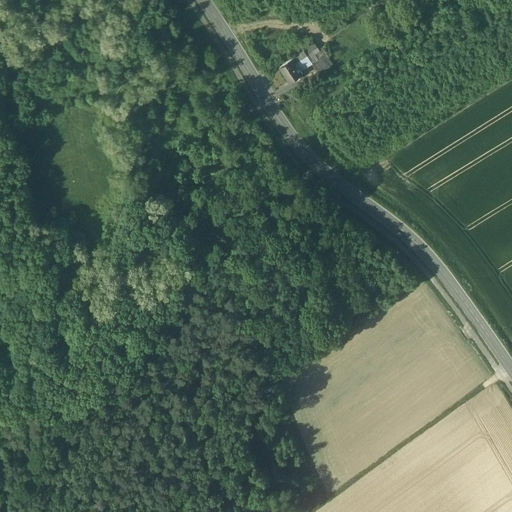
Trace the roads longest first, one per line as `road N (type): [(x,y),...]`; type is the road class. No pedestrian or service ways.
road 1 (tertiary): [(511,368),(426,254),(295,145),(202,0)]
road 2 (track): [(508,364),(337,491)]
